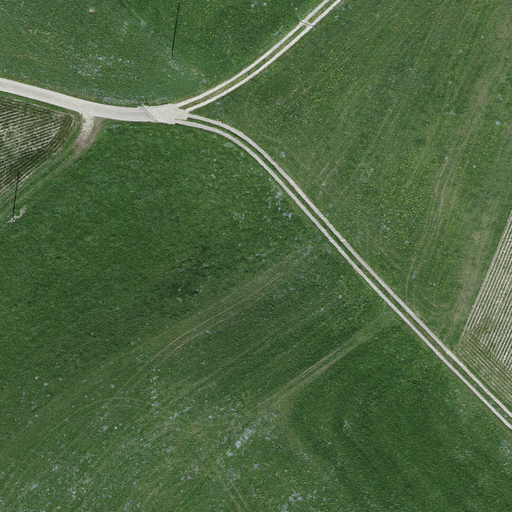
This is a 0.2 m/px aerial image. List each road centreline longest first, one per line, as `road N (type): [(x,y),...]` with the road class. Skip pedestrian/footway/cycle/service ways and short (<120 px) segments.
road 1 (track): [(511,421),(264,158),(226,130),(166,112)]
road 2 (track): [(0,81),(88,107),(166,112),(252,72),(334,0)]
